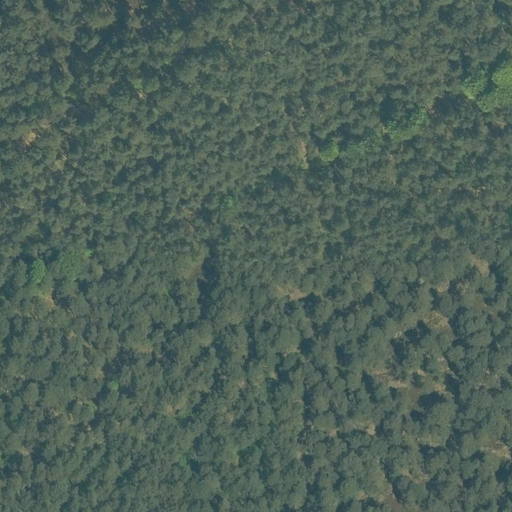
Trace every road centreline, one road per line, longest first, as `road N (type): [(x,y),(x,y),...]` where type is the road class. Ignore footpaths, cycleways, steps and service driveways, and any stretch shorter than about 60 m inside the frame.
road 1 (track): [(0,294),(310,153)]
road 2 (track): [(275,0),(0,125)]
road 3 (track): [(310,153),(498,69)]
road 4 (track): [(310,153),(258,8)]
